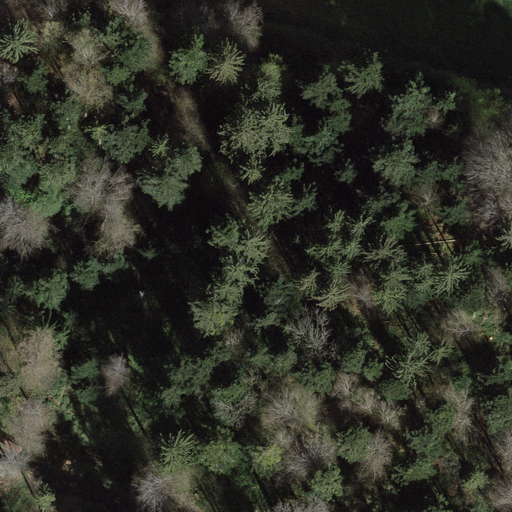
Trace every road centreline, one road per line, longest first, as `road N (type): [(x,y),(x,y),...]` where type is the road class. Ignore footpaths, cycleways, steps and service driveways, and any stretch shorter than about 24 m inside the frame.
road 1 (track): [(386,263),(0,216)]
road 2 (track): [(0,452),(113,511)]
